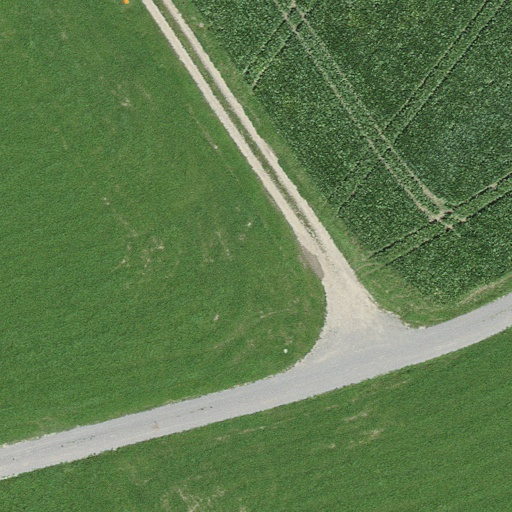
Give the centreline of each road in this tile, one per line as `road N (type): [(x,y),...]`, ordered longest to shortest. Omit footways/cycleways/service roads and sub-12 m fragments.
road 1 (track): [(0,472),(511,292)]
road 2 (track): [(173,0),(367,343)]
